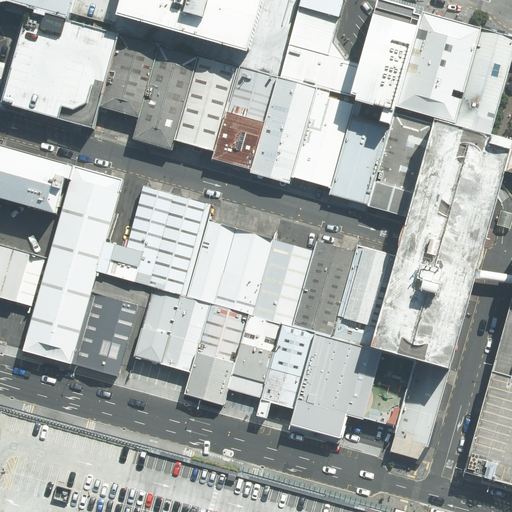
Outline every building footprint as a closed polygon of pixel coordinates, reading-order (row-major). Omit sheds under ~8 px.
[(8,0),(68,17),(72,0),(8,0)] [(248,53),(263,0),(121,0),(117,16),(248,53)] [(345,0),(302,0),(281,78),(317,88),(354,98),(355,95),(363,64),(343,58),(333,44),(345,0)] [(415,13),(380,3),(355,95),(359,98),(359,102),(392,111),(420,19),(414,17),(415,13)] [(91,127),(117,37),(30,12),(4,103),(91,127)] [(423,14),(396,107),(454,124),(481,31),(423,14)] [(511,39),(481,31),(454,124),(453,126),(490,139),(511,61),(511,39)] [(141,118),(161,48),(123,37),(103,107),(141,118)] [(176,141),(199,59),(161,48),(141,118),(134,139),(173,150),(176,141)] [(176,141),(215,152),(239,70),(199,59),(176,141)] [(212,161),(252,173),(281,78),(240,65),(239,70),(215,152),(212,161)] [(291,184),(292,178),(317,88),(281,78),(252,173),(291,184)] [(329,189),(351,115),(353,106),(316,96),(292,178),(329,189)] [(434,125),(394,114),(391,126),(368,206),(407,218),(434,125)] [(328,195),(368,206),(391,126),(351,115),(328,195)] [(490,139),(436,124),(409,222),(403,240),(399,255),(374,346),(448,367),(473,278),(474,276),(474,274),(476,270),(478,262),(483,243),(498,192),(500,183),(502,176),(503,170),(511,145),(504,143),(490,139)] [(511,145),(503,170),(511,172),(511,145)] [(0,196),(57,213),(70,167),(0,147),(0,196)] [(123,183),(75,170),(24,349),(72,362),(123,183)] [(154,289),(182,297),(208,205),(144,187),(118,279),(154,289)] [(511,221),(511,214),(502,212),(498,225),(504,227),(510,228),(511,221)] [(188,299),(253,316),(274,241),(210,222),(188,299)] [(274,241),(253,316),(283,325),(292,327),(314,251),(274,240),(274,241)] [(314,251),(292,327),(316,334),(330,338),(355,254),(316,243),(314,251)] [(47,258),(0,244),(0,298),(33,308),(47,258)] [(355,254),(330,338),(371,350),(397,259),(357,247),(355,254)] [(182,297),(154,289),(134,357),(163,365),(182,297)] [(139,307),(95,294),(75,363),(119,376),(139,307)] [(182,297),(163,365),(193,373),(212,305),(188,299),(182,297)] [(250,316),(212,305),(193,373),(187,394),(224,405),(229,388),(250,316)] [(511,486),(511,308),(465,473),(474,476),(511,486)] [(283,325),(250,316),(229,388),(262,398),(283,325)] [(292,327),(283,325),(262,398),(262,399),(295,409),(316,334),(292,327)] [(330,338),(316,334),(295,409),(292,421),(302,424),(341,435),(347,415),(396,428),(415,363),(371,350),(330,338)] [(415,363),(397,428),(391,452),(424,461),(448,372),(415,363)] [(0,511),(394,511),(213,461),(199,457),(0,402),(0,401),(0,511)]
